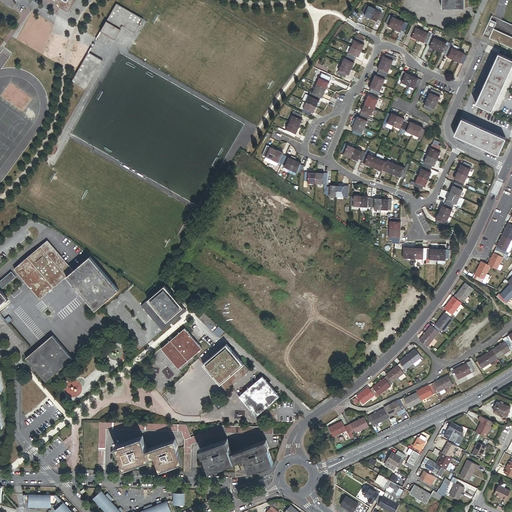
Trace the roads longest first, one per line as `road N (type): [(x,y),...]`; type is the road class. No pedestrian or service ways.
road 1 (residential): [(57,478),(227,481),(234,505)]
road 2 (residential): [(409,334),(456,272),(506,167)]
road 3 (residential): [(458,146),(431,202),(413,203),(327,161)]
road 4 (residential): [(347,110),(382,46),(463,88)]
road 5 (residential): [(0,345),(15,367),(17,434),(57,478)]
road 6 (secondary): [(448,410),(336,464)]
road 7 (residential): [(339,399),(368,410),(432,379),(442,365)]
